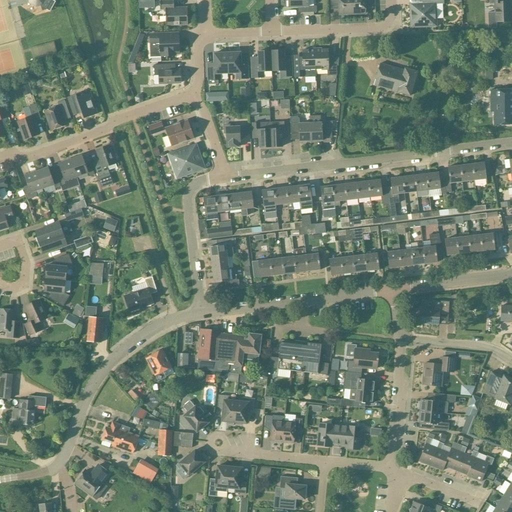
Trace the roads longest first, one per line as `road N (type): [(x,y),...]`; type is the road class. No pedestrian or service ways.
road 1 (residential): [(511,142),(223,176)]
road 2 (residential): [(0,480),(54,468),(103,370),(176,318)]
road 3 (residential): [(193,94),(21,159),(0,156)]
road 4 (residential): [(223,176),(197,180),(188,200),(202,313)]
road 5 (residential): [(269,34),(394,32),(392,0)]
road 6 (residential): [(391,469),(399,339)]
road 7 (residential): [(392,288),(511,275)]
